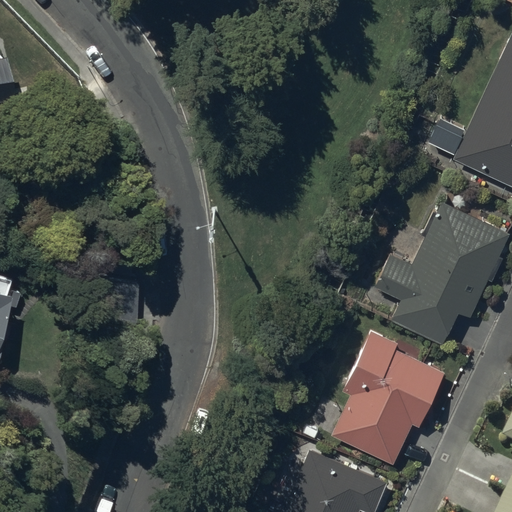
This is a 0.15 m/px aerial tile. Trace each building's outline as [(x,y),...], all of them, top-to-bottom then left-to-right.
[(511,25),(454,150),(511,176),(511,25)] [(510,226),(441,194),(413,256),(391,246),(376,278),(402,290),(392,311),(444,335),(459,302),(471,308),(510,226)] [(0,326),(7,328),(9,319),(1,317),(6,298),(13,300),(17,286),(5,282),(7,276),(0,273),(0,326)] [(397,334),(370,323),(344,382),(351,385),(334,426),(394,452),(411,414),(421,419),(446,363),(394,341),(397,334)] [(511,511),(511,415),(503,435),(511,439),(511,491),(502,511),(511,511)] [(376,508),(388,475),(311,447),(286,511),(358,511),(362,503),(376,508)]
